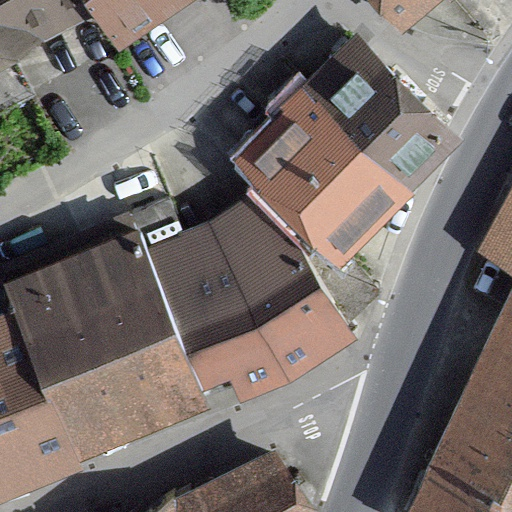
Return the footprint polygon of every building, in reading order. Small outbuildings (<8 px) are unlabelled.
[(0,0),(0,116),(112,63),(76,0),(0,0)] [(76,0),(112,63),(195,0),(76,0)] [(367,0),(398,35),(437,0),(367,0)] [(412,87),(346,35),(294,87),(409,191),(452,132),(412,87)] [(278,103),(288,113),(232,166),(320,247),(337,262),(409,191),(294,87),(278,103)] [(511,182),(480,243),(511,260),(511,182)] [(303,252),(244,197),(213,216),(181,229),(128,254),(116,230),(0,278),(0,291),(6,307),(0,309),(0,495),(77,465),(77,454),(200,402),(227,386),(236,402),(296,372),(354,336),(376,295),(337,262),(320,247),(303,252)] [(511,511),(511,288),(405,510),(409,511),(511,511)] [(316,511),(266,445),(138,509),(135,511),(316,511)]
